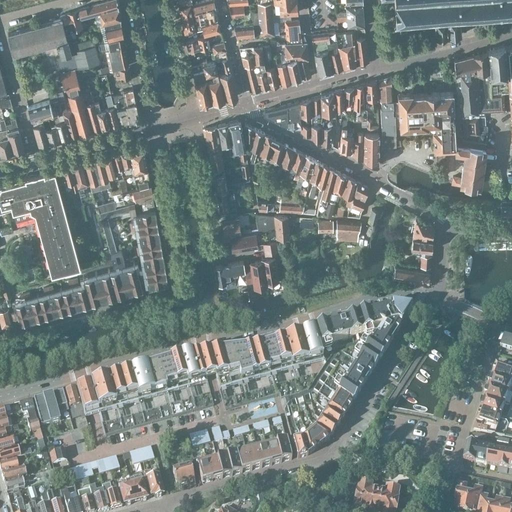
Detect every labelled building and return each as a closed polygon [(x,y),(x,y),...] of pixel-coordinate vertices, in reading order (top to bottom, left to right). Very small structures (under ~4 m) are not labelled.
[(109,0),(78,9),(60,15),(61,17),(65,32),(83,27),(80,18),(94,14),(99,12),(101,25),(104,24),(120,20),(116,0),(109,0)] [(217,21),(217,19),(218,19),(213,0),(205,0),(192,3),(195,15),(197,14),(199,24),(217,21)] [(247,0),(248,3),(257,2),(272,1),(272,13),(275,13),(274,3),(273,0),(247,0)] [(297,12),(297,2),(296,0),(273,0),(274,3),(275,13),(297,12)] [(404,25),(404,21),(434,18),(435,38),(461,35),(460,16),(511,12),(511,0),(393,0),(395,22),(394,24),(394,27),(397,30),(402,30),(404,25)] [(253,24),(254,33),(260,33),(260,35),(274,34),(272,13),(272,1),(257,2),(258,14),(251,14),(253,24)] [(336,12),(336,16),(363,15),(361,3),(345,4),(346,11),(336,12)] [(197,31),(197,30),(195,25),(191,4),(179,7),(184,34),(197,31)] [(245,15),(244,6),(229,7),(231,16),(245,15)] [(337,22),(346,21),(347,27),(364,26),(363,15),(336,16),(337,22)] [(8,32),(7,33),(13,54),(57,42),(61,57),(56,58),(59,71),(75,67),(77,66),(77,68),(79,67),(80,68),(100,63),(97,53),(95,44),(93,38),(69,45),(67,40),(66,36),(65,32),(61,17),(52,19),(52,21),(8,32)] [(298,19),(284,21),(287,44),(284,44),(285,50),(286,63),(296,60),(307,59),(306,42),(302,31),(300,31),(299,19),(298,19)] [(120,20),(104,24),(108,41),(123,37),(120,20)] [(199,24),(195,25),(197,30),(202,29),(204,36),(220,32),(217,21),(199,24)] [(254,33),(253,24),(234,26),(237,38),(254,36),(254,33)] [(353,28),(353,30),(354,38),(354,65),(369,61),(365,37),(357,38),(357,31),(364,31),(364,28),(353,28)] [(341,68),(354,65),(354,38),(353,30),(335,33),(336,39),(341,68)] [(336,39),(335,33),(335,31),(326,33),(312,34),(313,41),(327,39),(334,70),(341,68),(336,39)] [(189,53),(210,48),(207,36),(186,40),(189,53)] [(123,37),(108,41),(109,50),(125,46),(123,37)] [(314,52),(316,64),(318,74),(334,70),(327,39),(313,41),(314,52)] [(214,54),(225,51),(226,51),(224,41),(211,44),(214,54)] [(260,72),(256,73),(260,89),(262,89),(269,87),(264,64),(262,45),(259,46),(253,47),(255,67),(255,68),(259,67),(260,72)] [(271,61),(270,59),(269,45),(262,45),(264,64),(269,87),(279,85),(275,66),(270,67),(269,61),(271,61)] [(504,45),(488,49),(488,50),(491,92),(504,91),(508,91),(508,88),(508,84),(507,77),(507,76),(504,46),(504,45)] [(109,50),(106,51),(108,61),(127,56),(125,46),(109,50)] [(256,73),(255,68),(255,67),(253,47),(253,46),(240,47),(244,65),(251,92),(260,89),(256,73)] [(282,63),(276,65),(281,84),(291,81),(286,63),(285,50),(283,50),(284,56),(281,56),(282,63)] [(504,91),(491,92),(488,50),(454,58),(457,113),(462,113),(463,135),(487,133),(487,126),(482,126),(481,116),(485,116),(485,111),(487,111),(502,110),(506,109),(504,91)] [(214,54),(215,60),(220,59),(222,66),(217,67),(219,73),(226,99),(237,95),(225,51),(214,54)] [(201,53),(189,56),(195,82),(194,82),(200,106),(213,102),(208,80),(205,69),(203,63),(201,53)] [(109,65),(100,68),(101,73),(128,65),(127,56),(108,61),(109,65)] [(307,59),(296,60),(301,79),(311,76),(307,59)] [(215,60),(203,63),(205,69),(206,74),(211,73),(217,72),(218,72),(215,60)] [(296,60),(286,63),(291,81),(291,82),(301,79),(296,60)] [(116,80),(127,78),(130,77),(129,67),(115,70),(116,80)] [(64,71),(60,72),(64,83),(67,95),(71,109),(78,135),(79,135),(92,132),(81,92),(75,69),(74,68),(64,71)] [(219,77),(217,72),(211,73),(213,79),(208,80),(213,102),(225,99),(219,77)] [(381,131),(395,132),(395,126),(394,113),(393,113),(392,107),(393,107),(393,99),(392,96),(392,87),(391,76),(378,79),(378,80),(379,80),(380,101),(381,101),(381,107),(380,107),(381,131)] [(365,83),(364,109),(367,109),(373,109),(373,99),(377,99),(376,80),(365,83)] [(353,108),(353,119),(361,120),(366,120),(367,109),(364,109),(365,83),(353,86),(353,108)] [(353,86),(344,88),(344,108),(345,108),(353,108),(353,86)] [(344,88),(333,91),(336,118),(336,119),(337,121),(340,121),(341,121),(341,115),(347,115),(345,108),(344,108),(344,88)] [(90,89),(81,92),(92,132),(92,131),(101,129),(92,97),(90,89)] [(121,94),(111,96),(115,110),(117,110),(120,120),(121,124),(138,120),(139,118),(136,102),(135,102),(133,89),(120,91),(121,94)] [(333,91),(320,95),(322,119),(333,118),(333,123),(333,139),(339,139),(341,121),(340,121),(337,121),(336,119),(336,118),(333,91)] [(411,92),(397,93),(399,127),(426,126),(424,93),(412,94),(411,92)] [(452,92),(424,93),(426,126),(432,125),(434,150),(455,149),(456,143),(456,142),(453,109),(452,92)] [(110,94),(105,96),(108,108),(105,109),(110,127),(119,125),(118,121),(115,110),(111,96),(110,94)] [(96,95),(92,97),(101,129),(102,129),(110,127),(105,109),(105,108),(101,110),(98,100),(96,95)] [(320,95),(311,97),(311,116),(317,116),(317,120),(321,120),(322,120),(322,119),(320,95)] [(311,97),(299,101),(300,116),(306,116),(311,116),(311,97)] [(10,98),(0,100),(0,104),(1,107),(11,104),(10,98)] [(31,106),(28,106),(32,120),(35,119),(42,117),(53,114),(52,108),(49,100),(47,101),(32,105),(31,106)] [(64,101),(60,102),(64,117),(65,120),(69,137),(70,137),(78,135),(71,109),(66,110),(64,101)] [(299,101),(286,104),(287,119),(287,125),(293,128),(292,128),(300,132),(300,116),(299,101)] [(286,104),(263,110),(264,114),(287,125),(287,119),(286,104)] [(56,107),(52,108),(53,114),(56,126),(60,139),(64,138),(69,137),(65,120),(64,121),(60,122),(56,107)] [(306,116),(300,116),(300,132),(311,136),(311,126),(309,126),(309,122),(306,122),(306,116)] [(311,126),(311,136),(321,141),(322,120),(321,120),(317,120),(317,116),(311,116),(311,126)] [(11,123),(5,124),(8,133),(13,152),(24,149),(15,117),(10,119),(11,123)] [(35,119),(32,120),(39,145),(49,142),(45,129),(43,119),(42,117),(35,119)] [(48,118),(43,119),(45,129),(49,142),(60,139),(56,126),(51,127),(48,118)] [(322,120),(321,141),(330,145),(330,144),(331,126),(326,126),(326,123),(333,123),(333,118),(322,119),(322,120)] [(0,153),(1,156),(13,152),(8,133),(5,124),(4,119),(0,120),(0,125),(1,131),(0,130),(0,153)] [(245,149),(241,124),(241,122),(237,120),(228,122),(234,155),(235,166),(241,165),(242,177),(249,176),(247,164),(246,159),(244,149),(245,149)] [(227,156),(234,155),(228,122),(218,125),(221,146),(225,145),(227,156)] [(257,160),(258,154),(265,133),(264,133),(254,128),(254,127),(245,122),(246,141),(250,142),(249,146),(254,148),(250,158),(257,160)] [(216,125),(203,128),(204,136),(206,136),(209,151),(212,168),(216,191),(228,189),(225,173),(223,166),(216,125)] [(341,126),(339,150),(344,150),(345,153),(348,154),(350,154),(351,154),(353,136),(345,135),(346,127),(341,126)] [(396,146),(395,132),(381,131),(381,147),(396,146)] [(353,141),(352,156),(362,160),(363,141),(364,132),(357,132),(357,141),(353,141)] [(364,132),(363,161),(378,165),(379,132),(364,132)] [(258,154),(269,158),(268,159),(279,162),(278,165),(289,169),(290,166),(296,149),(265,133),(258,154)] [(452,178),(451,183),(462,185),(462,183),(479,186),(481,175),(482,167),(485,148),(486,143),(462,140),(461,144),(457,143),(456,143),(455,149),(455,151),(455,152),(457,152),(464,153),(461,177),(452,176),(452,178)] [(143,146),(129,149),(133,171),(137,188),(150,184),(143,146)] [(129,149),(120,152),(125,172),(133,171),(129,149)] [(298,180),(306,155),(306,154),(296,149),(290,166),(291,166),(289,172),(295,174),(293,179),(298,180)] [(120,152),(111,154),(117,176),(119,181),(125,179),(127,179),(125,172),(120,152)] [(111,154),(102,156),(108,178),(117,176),(111,154)] [(306,155),(298,180),(297,182),(295,188),(299,192),(300,188),(303,176),(310,177),(315,160),(306,155)] [(102,156),(93,159),(101,189),(110,186),(108,178),(102,156)] [(93,159),(83,161),(92,191),(101,189),(93,159)] [(315,190),(322,163),(316,160),(310,181),(313,182),(311,189),(310,189),(308,196),(313,198),(315,190)] [(82,162),(71,164),(80,196),(85,195),(82,186),(88,184),(83,166),(82,162)] [(320,199),(323,187),(329,167),(322,163),(317,184),(320,186),(319,191),(318,191),(316,198),(320,199)] [(62,169),(59,170),(63,185),(64,184),(70,183),(72,191),(71,191),(75,205),(82,204),(80,196),(71,164),(64,166),(61,167),(62,169)] [(316,213),(324,214),(337,170),(329,167),(323,187),(320,199),(316,213)] [(0,203),(1,206),(10,204),(15,222),(36,217),(51,274),(63,271),(65,277),(77,273),(75,268),(80,266),(54,169),(44,172),(0,183),(0,203)] [(346,176),(337,171),(337,170),(324,214),(331,215),(334,201),(336,193),(341,195),(341,194),(346,176)] [(253,182),(259,184),(261,180),(252,175),(253,182)] [(351,206),(353,200),(352,200),(358,181),(357,180),(356,181),(346,176),(341,194),(348,197),(345,208),(350,209),(351,207),(351,206)] [(127,191),(125,179),(119,181),(121,189),(122,192),(127,191)] [(358,181),(352,200),(353,200),(351,206),(361,210),(368,187),(358,181)] [(123,199),(118,201),(119,205),(136,200),(152,195),(150,184),(137,188),(131,190),(127,191),(122,192),(121,193),(123,199)] [(233,188),(228,189),(216,191),(219,212),(236,209),(233,188)] [(302,208),(304,202),(301,202),(301,198),(281,196),(278,211),(301,212),(302,208)] [(111,258),(80,266),(82,273),(113,264),(124,261),(121,250),(116,252),(107,218),(130,211),(130,215),(133,214),(133,215),(135,214),(148,287),(167,281),(152,198),(128,204),(128,205),(99,213),(111,258)] [(114,201),(105,203),(107,211),(116,208),(114,201)] [(257,201),(258,209),(270,210),(271,202),(257,201)] [(511,217),(511,202),(502,202),(502,204),(501,204),(500,217),(511,217)] [(105,203),(97,205),(99,213),(107,211),(105,203)] [(375,223),(377,215),(378,211),(371,209),(368,221),(375,223)] [(230,236),(251,233),(250,228),(240,230),(238,218),(237,218),(236,213),(226,215),(226,220),(221,221),(224,235),(224,236),(224,235),(229,234),(230,236)] [(258,232),(275,229),(274,215),(255,214),(258,232)] [(287,216),(274,215),(275,229),(276,238),(289,237),(287,216)] [(413,237),(412,239),(432,242),(432,240),(432,226),(431,225),(431,224),(427,222),(426,223),(415,218),(413,237)] [(313,220),(301,219),(300,227),(312,228),(313,220)] [(333,232),(333,220),(317,219),(318,232),(333,232)] [(361,222),(336,220),(336,230),(336,239),(357,241),(358,232),(361,222)] [(0,228),(0,232),(1,235),(12,232),(11,226),(0,228)] [(255,232),(251,233),(230,236),(231,244),(232,249),(257,245),(255,233),(255,232)] [(431,250),(432,242),(412,239),(411,247),(421,249),(421,254),(420,266),(430,267),(431,255),(430,254),(431,251),(431,250)] [(277,241),(263,243),(264,250),(278,248),(277,241)] [(266,281),(278,279),(275,261),(280,260),(278,248),(264,250),(266,257),(261,258),(262,260),(266,282),(266,284),(267,284),(266,281)] [(246,272),(245,270),(244,260),(228,263),(214,266),(217,284),(224,283),(225,283),(226,283),(227,288),(236,286),(234,276),(233,274),(245,272),(246,272)] [(266,282),(262,260),(250,262),(251,268),(245,270),(246,272),(245,272),(247,283),(253,281),(254,286),(266,284),(266,282)] [(135,265),(83,279),(84,284),(90,303),(141,289),(146,288),(143,272),(137,273),(137,271),(135,265)] [(430,273),(394,265),(392,277),(426,285),(430,273)] [(11,297),(4,272),(0,273),(0,282),(5,299),(11,297)] [(16,311),(10,313),(13,324),(15,324),(15,323),(20,321),(20,322),(23,321),(90,303),(84,284),(14,303),(16,311)] [(8,308),(0,310),(0,321),(0,323),(1,327),(13,324),(10,313),(8,308)] [(384,309),(315,331),(320,347),(320,348),(320,347),(341,341),(351,338),(382,328),(375,339),(373,338),(363,353),(349,376),(348,377),(363,387),(411,311),(396,308),(384,309)] [(89,384),(76,388),(85,418),(87,417),(88,417),(98,414),(113,410),(116,409),(117,409),(120,408),(128,406),(135,404),(138,403),(139,403),(142,402),(156,398),(163,396),(166,395),(167,395),(168,394),(171,394),(179,391),(185,390),(188,389),(189,389),(193,388),(201,385),(206,384),(207,384),(206,380),(215,377),(219,391),(220,390),(224,389),(238,385),(241,384),(242,384),(246,383),(260,379),(266,377),(270,376),(271,376),(274,375),(281,373),(288,371),(292,370),(293,370),(296,369),(308,365),(324,361),(320,347),(320,348),(320,347),(315,331),(315,330),(300,335),(285,340),(272,344),(262,347),(261,347),(209,354),(199,355),(192,356),(180,357),(169,360),(159,363),(147,367),(130,372),(119,376),(108,379),(90,384),(89,384)] [(511,350),(511,338),(504,336),(501,347),(511,350)] [(413,344),(406,348),(410,354),(416,350),(413,344)] [(493,376),(511,382),(511,369),(497,364),(493,376)] [(339,369),(336,375),(345,381),(348,377),(349,376),(339,369)] [(336,375),(328,386),(338,392),(337,394),(352,404),(358,395),(363,387),(348,377),(345,381),(336,375)] [(492,375),(488,387),(509,394),(511,385),(511,382),(493,376),(492,375)] [(315,381),(313,376),(304,379),(308,392),(315,381)] [(301,394),(308,392),(304,379),(297,380),(301,394)] [(297,380),(290,382),(294,396),(301,394),(297,380)] [(288,398),(294,396),(290,382),(284,384),(288,398)] [(288,398),(284,384),(274,387),(276,396),(279,395),(281,399),(288,398)] [(328,386),(325,391),(335,398),(337,394),(338,392),(328,386)] [(484,399),(508,407),(511,398),(511,395),(511,394),(509,394),(488,387),(484,399)] [(68,390),(64,391),(72,419),(84,416),(76,388),(72,389),(68,390)] [(325,391),(321,397),(331,403),(332,403),(347,413),(352,404),(337,394),(335,398),(325,391)] [(41,426),(60,421),(58,415),(68,412),(67,407),(67,406),(62,392),(52,395),(52,394),(34,399),(41,426)] [(210,395),(203,397),(206,408),(213,406),(210,395)] [(199,410),(206,408),(203,397),(196,399),(199,410)] [(321,397),(318,402),(328,409),(326,411),(341,421),(347,413),(332,403),(331,403),(321,397)] [(196,399),(189,401),(192,412),(199,410),(196,399)] [(484,399),(481,410),(481,411),(501,417),(504,418),(511,421),(511,417),(511,408),(508,407),(484,399)] [(22,414),(27,412),(34,410),(31,400),(19,403),(22,414)] [(189,401),(182,403),(185,414),(192,412),(189,401)] [(318,402),(314,408),(324,415),(326,411),(328,409),(318,402)] [(178,416),(185,414),(182,403),(175,405),(178,416)] [(175,405),(168,406),(171,418),(178,416),(175,405)] [(168,406),(161,408),(164,420),(171,418),(168,406)] [(3,408),(0,408),(0,419),(6,418),(9,417),(9,418),(12,417),(11,412),(5,414),(3,408)] [(164,420),(161,408),(154,410),(157,422),(164,420)] [(314,408),(311,414),(321,420),(336,430),(341,421),(326,411),(324,415),(314,408)] [(37,420),(34,410),(27,412),(29,419),(27,420),(27,423),(37,420)] [(154,410),(147,412),(150,424),(157,422),(154,410)] [(474,430),(474,431),(504,437),(508,426),(506,423),(500,421),(501,417),(481,411),(477,424),(476,423),(474,430)] [(147,412),(140,414),(143,426),(150,424),(147,412)] [(140,414),(133,416),(136,428),(143,426),(140,414)] [(311,414),(307,419),(316,427),(315,429),(330,439),(336,430),(321,420),(311,414)] [(129,430),(134,429),(136,428),(133,416),(126,418),(129,430)] [(6,418),(0,419),(0,430),(9,428),(6,418)] [(123,432),(129,430),(126,418),(120,420),(123,432)] [(282,425),(280,418),(272,421),(274,427),(282,425)] [(307,419),(302,427),(309,434),(319,447),(330,439),(315,429),(316,427),(307,419)] [(27,423),(28,423),(27,423),(30,434),(33,433),(40,431),(37,420),(27,423)] [(120,420),(114,422),(117,433),(123,432),(120,420)] [(114,422),(108,423),(111,435),(117,433),(114,422)] [(267,422),(260,424),(262,430),(269,428),(267,422)] [(105,437),(111,435),(108,423),(102,425),(105,437)] [(260,424),(252,426),(254,432),(262,430),(260,424)] [(18,426),(0,431),(0,441),(7,439),(5,435),(19,431),(18,426)] [(248,427),(241,429),(242,435),(249,433),(248,427)] [(297,428),(296,429),(299,440),(303,439),(308,456),(319,447),(309,434),(302,427),(297,428)] [(219,428),(211,430),(215,443),(222,441),(221,434),(219,428)] [(242,435),(241,429),(233,431),(234,437),(242,435)] [(296,429),(289,431),(292,442),(296,456),(297,459),(308,456),(303,439),(299,440),(296,429)] [(43,441),(40,431),(33,433),(36,442),(43,441)] [(207,431),(200,433),(203,446),(210,444),(207,431)] [(68,433),(58,435),(61,451),(64,450),(65,456),(72,454),(68,433)] [(192,449),(203,446),(200,433),(189,436),(192,449)] [(228,433),(221,434),(222,441),(230,439),(228,433)] [(12,438),(0,441),(0,452),(15,448),(17,448),(22,447),(21,444),(19,444),(14,445),(12,438)] [(275,439),(265,442),(266,447),(272,466),(281,463),(276,444),(275,439)] [(465,456),(464,461),(476,463),(480,442),(468,439),(466,449),(464,456),(465,456)] [(265,442),(255,445),(256,447),(257,450),(262,469),(272,466),(266,447),(265,442)] [(286,442),(276,444),(281,463),(291,461),(286,442)] [(480,442),(476,463),(487,466),(490,449),(491,444),(480,442)] [(256,447),(246,449),(247,452),(252,471),(262,469),(257,450),(256,447)] [(15,448),(0,452),(0,463),(31,454),(30,452),(30,450),(26,451),(19,453),(17,448),(15,448)] [(154,460),(150,448),(143,450),(146,462),(154,460)] [(490,449),(487,466),(497,468),(501,451),(490,449)] [(139,464),(146,462),(143,450),(136,452),(139,464)] [(66,461),(64,451),(49,455),(52,465),(66,461)] [(501,451),(497,468),(509,470),(511,453),(501,451)] [(133,466),(139,464),(136,452),(129,454),(133,466)] [(246,452),(237,455),(242,474),(252,471),(247,452),(246,452)] [(237,455),(227,458),(232,477),(242,474),(237,455)] [(116,457),(109,459),(113,472),(119,470),(116,457)] [(227,458),(217,460),(222,478),(222,479),(232,477),(227,458)] [(16,459),(0,463),(0,470),(1,474),(19,469),(24,468),(28,467),(27,461),(21,463),(17,464),(16,461),(16,459)] [(113,472),(109,459),(102,461),(106,474),(113,472)] [(207,460),(196,463),(202,485),(213,482),(212,480),(207,463),(207,460)] [(217,460),(207,463),(212,480),(213,482),(222,479),(222,478),(217,460)] [(100,476),(106,474),(102,461),(96,463),(98,469),(100,476)] [(96,463),(89,465),(91,471),(98,469),(96,463)] [(187,487),(195,485),(189,466),(190,466),(189,464),(182,466),(183,468),(172,471),(176,485),(186,483),(187,487)] [(89,465),(83,467),(86,479),(93,477),(91,471),(89,465)] [(80,481),(86,479),(83,467),(76,468),(80,481)] [(19,469),(1,474),(4,484),(27,478),(28,477),(33,476),(32,471),(25,473),(24,468),(19,469)] [(73,483),(80,481),(76,468),(69,470),(73,483)] [(27,478),(4,484),(7,493),(18,490),(24,488),(23,484),(29,482),(30,482),(55,476),(53,471),(33,476),(28,477),(27,478)] [(139,501),(141,501),(141,502),(146,501),(146,500),(147,499),(143,482),(143,483),(140,474),(129,477),(131,486),(135,501),(139,500),(139,501)] [(161,497),(162,495),(163,495),(158,478),(157,474),(143,478),(145,484),(147,484),(150,498),(154,497),(155,497),(156,497),(158,498),(161,497)] [(135,501),(131,486),(129,478),(122,480),(122,483),(118,484),(119,489),(124,506),(125,505),(126,506),(131,505),(130,504),(132,503),(132,502),(135,501)] [(355,498),(376,502),(378,489),(371,488),(371,485),(359,483),(357,491),(357,490),(355,498)] [(109,484),(102,486),(103,489),(104,494),(104,495),(106,494),(110,510),(122,507),(122,506),(117,491),(112,492),(110,484),(109,484)] [(460,511),(463,511),(465,511),(470,492),(466,491),(468,485),(460,484),(459,491),(458,491),(456,501),(455,510),(460,511)] [(94,486),(89,488),(90,491),(90,493),(92,498),(93,497),(96,511),(104,511),(109,511),(104,495),(104,494),(103,489),(96,491),(94,486)] [(478,511),(482,494),(484,488),(475,486),(474,493),(470,492),(465,511),(478,511)] [(397,498),(398,490),(386,488),(386,491),(378,489),(376,502),(396,506),(398,498),(397,498)] [(80,511),(77,501),(76,494),(68,496),(67,490),(60,492),(62,500),(64,500),(65,504),(67,511),(80,511)] [(87,491),(78,494),(80,501),(82,511),(95,511),(91,498),(92,498),(90,493),(90,491),(87,491)] [(51,493),(47,494),(47,495),(50,504),(51,511),(63,511),(61,501),(54,503),(51,493)] [(489,496),(482,494),(478,511),(489,511),(491,503),(488,502),(489,496)] [(44,506),(37,508),(38,511),(50,511),(49,504),(50,504),(47,495),(44,495),(41,496),(44,506)] [(500,511),(504,499),(496,497),(495,504),(491,503),(489,511),(500,511)] [(373,511),(376,502),(355,498),(354,505),(355,505),(353,511),(373,511)] [(511,500),(504,499),(500,511),(511,511),(511,507),(510,507),(511,500)] [(394,511),(396,506),(376,502),(373,511),(394,511)] [(36,511),(37,511),(35,506),(35,504),(34,503),(28,505),(29,511),(36,511)]
